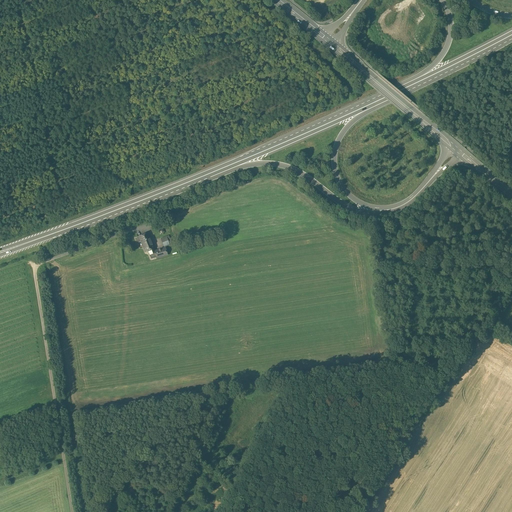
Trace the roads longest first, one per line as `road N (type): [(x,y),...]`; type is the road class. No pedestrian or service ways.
road 1 (trunk): [(377,97),(0,249)]
road 2 (trunk): [(0,255),(233,166)]
road 3 (secondary): [(332,44),(457,148)]
road 4 (trunk): [(233,166),(285,166),(343,205),(376,210)]
road 5 (trunk): [(372,106),(511,38)]
road 6 (trunk): [(233,166),(372,106)]
road 7 (trunk): [(511,30),(377,97)]
road 8 (trunk): [(376,210),(341,186),(333,158),(339,137),(372,106)]
road 9 (trunk): [(443,0),(446,47),(425,72),(377,97)]
